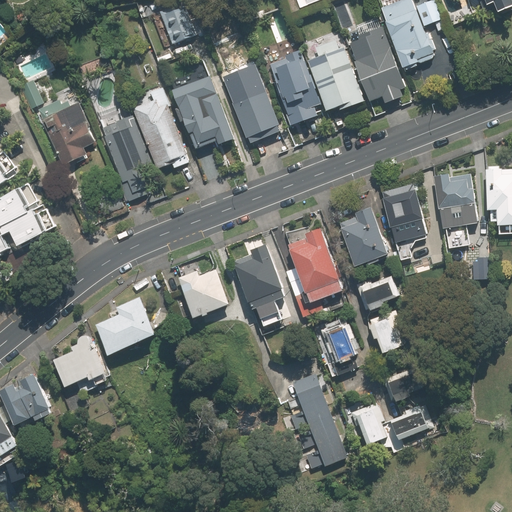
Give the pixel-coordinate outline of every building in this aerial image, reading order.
[(403,0),(382,8),(406,68),(436,56),(425,28),(417,6),(414,0),(403,0)] [(433,0),(417,6),(425,28),(444,20),(436,0),(433,0)] [(499,7),(501,13),(511,8),(511,0),(483,0),(488,12),(499,7)] [(174,45),(198,36),(185,3),(161,12),(174,45)] [(404,91),(408,89),(385,27),(349,40),(373,102),(386,97),(388,104),(406,97),(404,91)] [(342,111),(367,102),(346,47),(312,60),(332,113),(341,109),(342,111)] [(271,65),(294,126),(321,116),(318,108),(323,106),(302,50),(287,56),(288,59),(271,65)] [(249,138),(282,124),(260,69),(237,78),(235,73),(224,77),(249,138)] [(222,145),(237,139),(213,76),(176,90),(197,146),(220,137),(222,145)] [(21,85),(32,110),(47,103),(35,79),(21,85)] [(175,168),(191,162),(163,89),(154,93),(157,102),(138,109),(161,170),(174,165),(175,168)] [(65,166),(90,155),(86,148),(98,142),(91,128),(93,127),(81,102),(73,106),(71,101),(64,104),(62,99),(40,110),(44,119),(43,120),(65,166)] [(154,163),(135,116),(103,129),(125,183),(131,181),(136,193),(151,187),(143,167),(154,163)] [(0,186),(11,180),(0,162),(0,186)] [(511,167),(487,168),(489,204),(499,203),(499,213),(511,212),(511,167)] [(445,226),(481,219),(473,173),(451,177),(451,173),(436,175),(445,226)] [(398,242),(429,233),(415,183),(385,192),(398,242)] [(95,193),(102,210),(123,201),(116,185),(95,193)] [(0,231),(33,215),(21,190),(0,200),(0,214),(1,215),(0,215),(0,231)] [(344,227),(357,265),(389,254),(373,206),(357,211),(361,221),(344,227)] [(20,247),(51,232),(41,211),(33,215),(0,231),(0,256),(12,251),(5,238),(14,234),(20,247)] [(347,289),(322,226),(307,232),(310,240),(292,247),(313,302),(347,289)] [(238,265),(253,307),(287,294),(268,244),(252,250),(255,258),(238,265)] [(196,317),(232,304),(219,268),(201,274),(199,270),(181,277),(196,317)] [(392,275),(364,285),(372,306),(400,295),(392,275)] [(97,324),(111,354),(158,333),(141,296),(118,306),(121,313),(97,324)] [(381,336),(387,351),(406,344),(395,315),(373,323),(378,337),(381,336)] [(329,332),(339,360),(360,353),(350,325),(329,332)] [(55,359),(67,386),(91,375),(92,378),(108,370),(93,337),(89,334),(84,334),(80,338),(80,343),(73,346),(75,350),(55,359)] [(419,366),(390,377),(397,395),(426,385),(419,366)] [(25,387),(22,388),(35,415),(53,407),(36,373),(22,380),(25,387)] [(326,394),(318,373),(295,381),(303,402),(326,394)] [(18,423),(35,415),(22,388),(19,389),(16,382),(1,389),(18,423)] [(334,414),(326,394),(303,402),(311,423),(334,414)] [(368,442),(390,435),(380,407),(359,414),(368,442)] [(425,408),(394,419),(401,437),(431,427),(425,408)] [(0,457),(21,444),(0,410),(0,457)] [(341,435),(334,414),(311,423),(319,444),(341,435)] [(349,456),(341,435),(319,444),(321,449),(327,465),(349,456)]
